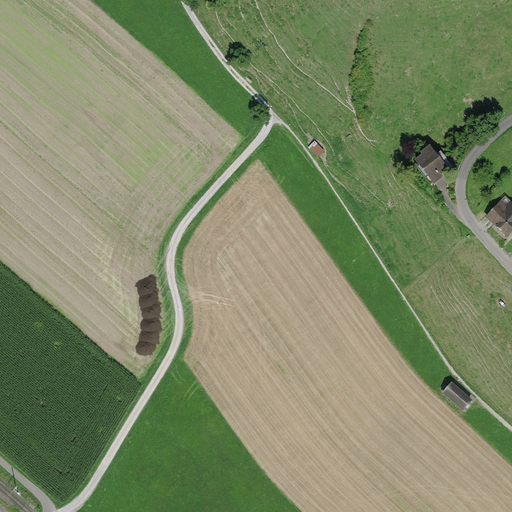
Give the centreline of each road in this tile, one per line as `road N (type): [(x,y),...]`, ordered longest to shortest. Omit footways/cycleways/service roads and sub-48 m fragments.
road 1 (track): [(67,511),(171,355),(179,319),(172,245),(274,117)]
road 2 (track): [(511,428),(450,366),(317,164),(274,117)]
road 3 (residential): [(511,266),(474,227),(460,184),(474,153),(511,120)]
road 4 (track): [(274,117),(185,0)]
